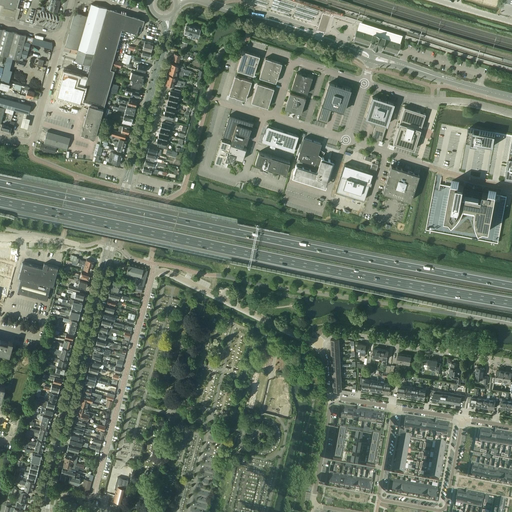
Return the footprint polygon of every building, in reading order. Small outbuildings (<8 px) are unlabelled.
[(0,0),(0,3),(4,4),(4,6),(14,9),(14,7),(16,8),(17,8),(18,0),(0,0)] [(60,0),(59,0),(50,0),(50,5),(51,5),(50,11),(57,13),(60,0)] [(78,49),(94,54),(107,8),(91,4),(87,16),(78,49)] [(80,102),(89,105),(83,125),(83,127),(82,127),(81,134),(95,138),(103,109),(97,107),(98,105),(104,106),(105,103),(114,70),(111,69),(116,51),(117,46),(122,29),(137,33),(139,25),(142,26),(143,25),(142,25),(144,20),(107,8),(94,54),(91,65),(81,100),(80,102)] [(65,46),(78,49),(87,16),(74,12),(65,46)] [(184,33),(184,34),(187,35),(187,36),(195,39),(196,36),(198,37),(200,29),(186,25),(184,33)] [(2,29),(0,37),(0,54),(7,56),(14,32),(2,29)] [(372,35),(357,30),(354,39),(370,44),(369,45),(373,46),(372,46),(377,48),(377,47),(381,48),(381,47),(397,52),(399,43),(384,38),(384,37),(381,36),(380,35),(377,34),(376,35),(373,34),(372,35)] [(26,35),(14,32),(7,56),(19,60),(26,35)] [(153,43),(142,40),(140,46),(143,47),(143,49),(151,51),(153,43)] [(91,65),(94,54),(78,49),(75,61),(91,65)] [(259,56),(243,51),(237,70),(253,75),(259,56)] [(182,52),(182,55),(174,53),(173,56),(173,55),(172,56),(171,58),(172,59),(179,61),(180,57),(187,59),(188,54),(182,52)] [(282,63),(268,59),(265,58),(259,77),(276,82),(282,63)] [(170,65),(169,68),(184,72),(188,73),(188,70),(184,69),(183,69),(183,66),(179,65),(171,63),(171,65),(170,65)] [(137,70),(143,72),(145,72),(145,71),(146,71),(146,70),(146,69),(147,66),(138,64),(137,70)] [(169,68),(168,70),(169,71),(169,73),(176,75),(182,77),(184,72),(169,68)] [(132,72),(130,79),(131,79),(133,80),(142,82),(142,81),(143,81),(143,79),(143,78),(142,78),(143,75),(133,73),(132,72)] [(303,74),(303,75),(302,74),(296,72),(291,88),(307,94),(312,77),(307,76),(305,75),(304,74),(303,74)] [(57,95),(57,96),(80,102),(87,78),(77,75),(76,77),(64,73),(57,95)] [(167,77),(166,79),(185,84),(185,82),(181,81),(175,79),(176,77),(168,75),(168,77),(167,77)] [(229,93),(229,95),(231,95),(232,96),(233,96),(235,96),(235,97),(243,99),(245,100),(246,98),(251,81),(237,76),(235,75),(234,77),(229,93)] [(142,82),(133,80),(131,86),(139,88),(140,86),(141,86),(141,85),(142,85),(142,83),(142,82)] [(9,84),(3,82),(1,82),(0,84),(0,87),(8,90),(10,84),(9,84)] [(257,83),(251,102),(257,104),(260,105),(265,107),(268,107),(269,104),(274,88),(257,83)] [(350,90),(329,83),(322,104),(323,104),(322,106),(321,106),(317,120),(327,123),(331,109),(331,107),(343,111),(350,90)] [(140,92),(126,88),(125,91),(131,93),(131,94),(139,97),(140,92)] [(169,95),(178,97),(179,92),(180,93),(181,90),(175,88),(174,91),(171,90),(169,95)] [(34,91),(28,90),(26,96),(33,98),(34,91)] [(285,109),(290,111),(291,112),(292,111),(301,114),(306,98),(290,93),(285,109)] [(0,96),(0,105),(5,107),(4,111),(13,114),(14,110),(28,114),(31,105),(0,96)] [(386,125),(393,103),(372,97),(365,118),(377,122),(377,123),(376,123),(371,137),(381,141),(386,126),(385,126),(386,124),(386,125)] [(168,100),(166,106),(175,108),(175,109),(177,110),(177,107),(179,103),(177,102),(168,100)] [(135,111),(119,107),(118,109),(125,111),(124,113),(133,116),(135,111)] [(420,112),(404,107),(399,122),(398,122),(396,127),(398,127),(393,143),(409,148),(409,147),(412,148),(412,149),(414,149),(419,134),(420,134),(421,130),(420,129),(425,114),(423,113),(423,114),(420,113),(420,112)] [(165,111),(164,116),(167,117),(166,119),(172,121),(174,122),(176,117),(175,116),(176,114),(174,113),(165,111)] [(230,115),(223,136),(231,138),(231,139),(230,142),(230,143),(242,147),(242,146),(243,143),(244,142),(246,143),(248,137),(248,138),(251,128),(252,127),(253,122),(248,121),(230,115)] [(132,121),(117,117),(116,119),(122,121),(122,123),(131,125),(132,121)] [(30,120),(23,118),(21,127),(27,129),(30,120)] [(2,124),(0,131),(10,133),(11,128),(12,128),(14,122),(11,121),(9,127),(9,126),(2,124)] [(162,122),(161,128),(169,130),(171,125),(172,122),(166,121),(165,123),(162,122)] [(118,131),(126,133),(128,134),(128,133),(129,133),(129,131),(130,128),(120,125),(118,131)] [(266,127),(262,141),(270,144),(270,146),(274,148),(275,145),(293,151),(298,136),(268,126),(266,127)] [(169,130),(161,128),(159,133),(167,135),(167,136),(168,136),(169,137),(170,134),(168,134),(169,130)] [(112,129),(111,135),(125,139),(126,133),(118,131),(112,129)] [(467,129),(465,141),(470,142),(470,144),(477,145),(478,143),(493,146),(495,134),(467,129)] [(47,131),(44,143),(67,149),(70,137),(68,137),(65,136),(54,132),(47,131)] [(321,143),(304,137),(297,160),(293,173),(294,174),(294,175),(294,176),(296,176),(295,178),(318,185),(320,183),(321,184),(322,184),(322,185),(323,185),(324,185),(325,184),(325,183),(324,183),(325,182),(326,180),(327,181),(332,164),(331,164),(331,163),(332,162),(331,162),(331,161),(330,161),(330,160),(321,157),(321,155),(320,153),(319,152),(321,143)] [(159,147),(165,148),(166,149),(167,149),(169,144),(168,143),(168,141),(158,138),(156,143),(160,144),(159,147)] [(214,162),(226,166),(228,160),(230,159),(231,162),(234,161),(232,158),(234,157),(240,159),(242,160),(246,148),(221,140),(220,145),(214,162)] [(56,148),(41,144),(40,148),(44,150),(44,151),(47,152),(48,151),(54,153),(56,148)] [(125,146),(115,144),(114,147),(117,147),(116,150),(123,152),(125,146)] [(149,146),(147,152),(156,154),(160,155),(161,149),(158,148),(149,146)] [(111,152),(109,157),(121,160),(122,158),(123,156),(122,156),(122,155),(111,152)] [(146,154),(145,156),(146,157),(146,158),(154,160),(156,154),(147,152),(147,154),(146,154)] [(270,155),(259,152),(255,163),(261,165),(260,167),(260,168),(263,168),(265,169),(267,170),(268,167),(286,173),(290,162),(272,156),(270,155)] [(109,159),(108,162),(111,162),(120,165),(121,160),(109,157),(109,159)] [(372,173),(344,164),(336,191),(347,194),(347,193),(349,194),(349,195),(350,195),(351,195),(351,194),(353,195),(353,196),(364,200),(372,173)] [(419,174),(393,166),(391,165),(382,192),(393,195),(394,194),(400,196),(399,197),(410,201),(419,174)] [(442,176),(436,175),(426,230),(498,243),(507,196),(496,194),(496,193),(489,191),(489,193),(463,188),(464,186),(459,185),(459,183),(452,182),(451,186),(440,184),(442,176)] [(71,255),(70,260),(74,261),(79,262),(79,263),(92,266),(93,266),(94,264),(93,263),(94,261),(92,261),(86,259),(86,261),(80,260),(81,259),(77,257),(77,256),(76,256),(71,255)] [(0,275),(11,278),(14,265),(0,260),(0,275)] [(43,267),(23,262),(19,277),(21,278),(17,292),(47,300),(51,285),(53,286),(58,267),(44,263),(43,265),(43,267)] [(79,265),(78,265),(82,266),(81,268),(83,269),(91,271),(92,266),(79,263),(79,265)] [(128,265),(126,273),(136,275),(134,283),(143,286),(147,270),(143,269),(128,265)] [(78,274),(77,278),(80,278),(80,277),(88,280),(88,279),(89,279),(89,277),(89,276),(90,274),(81,272),(80,275),(78,274)] [(74,277),(73,279),(77,280),(76,282),(79,283),(78,286),(86,288),(86,286),(87,285),(88,284),(87,283),(87,282),(79,280),(80,278),(77,278),(74,277)] [(135,284),(133,290),(136,291),(139,292),(141,292),(143,286),(135,284)] [(76,292),(72,291),(72,294),(75,294),(74,298),(83,300),(83,299),(84,298),(83,297),(84,294),(76,292)] [(110,291),(108,297),(118,300),(119,297),(128,299),(129,296),(128,296),(110,291)] [(62,301),(62,303),(62,304),(72,306),(71,308),(80,311),(81,307),(68,303),(64,302),(63,301),(62,301)] [(121,311),(122,309),(106,305),(105,311),(113,313),(114,309),(117,310),(121,311)] [(79,316),(60,311),(60,313),(69,316),(69,318),(78,320),(79,316)] [(104,312),(103,317),(114,321),(115,317),(117,318),(118,315),(116,315),(104,312)] [(64,317),(63,321),(70,323),(68,328),(67,332),(74,333),(75,329),(76,328),(76,327),(76,326),(77,321),(70,319),(71,319),(64,317)] [(123,324),(102,318),(101,324),(109,326),(110,324),(122,327),(123,324)] [(99,327),(98,330),(99,330),(99,331),(106,333),(111,334),(112,331),(117,333),(118,330),(101,325),(100,327),(99,327)] [(63,332),(55,330),(55,332),(59,333),(59,334),(65,335),(65,338),(72,340),(74,335),(63,332)] [(57,342),(56,345),(64,346),(70,348),(72,341),(67,339),(65,339),(65,340),(64,340),(63,343),(57,341),(57,342)] [(118,344),(97,339),(96,344),(112,349),(113,347),(117,348),(118,344)] [(8,343),(0,340),(0,352),(9,355),(13,342),(8,341),(8,343)] [(366,344),(360,343),(358,343),(357,350),(360,351),(359,355),(366,356),(366,351),(365,351),(366,344)] [(95,345),(94,351),(106,354),(107,352),(110,352),(111,350),(95,345)] [(376,358),(380,359),(381,350),(374,348),(372,359),(376,359),(376,358)] [(381,350),(380,359),(387,360),(389,351),(381,350)] [(54,351),(54,353),(57,354),(57,355),(58,355),(57,357),(59,358),(67,360),(68,355),(54,351)] [(398,354),(397,362),(410,364),(411,356),(398,354)] [(67,361),(54,357),(53,361),(58,362),(57,365),(65,367),(67,361)] [(107,363),(103,362),(92,359),(90,365),(99,367),(100,364),(103,365),(107,366),(108,363),(107,363)] [(425,359),(424,364),(427,365),(427,367),(432,368),(431,370),(435,371),(437,360),(429,359),(429,360),(425,359)] [(450,366),(449,375),(452,375),(451,379),(457,380),(456,384),(458,384),(460,385),(460,384),(461,377),(455,376),(456,371),(457,371),(458,364),(456,364),(455,363),(454,363),(451,363),(451,366),(450,366)] [(65,368),(48,364),(48,366),(56,368),(55,372),(63,374),(65,368)] [(105,372),(106,370),(90,366),(88,371),(97,374),(98,370),(101,371),(105,372)] [(477,367),(475,378),(483,379),(484,379),(484,384),(487,385),(488,377),(483,376),(484,368),(481,367),(481,366),(478,366),(477,367)] [(491,377),(489,389),(491,389),(493,390),(494,383),(498,384),(499,380),(502,381),(504,371),(497,370),(496,377),(491,377)] [(504,371),(502,381),(507,382),(506,383),(510,384),(510,382),(511,372),(504,371)] [(88,374),(86,379),(104,384),(107,385),(109,385),(109,383),(106,382),(96,379),(97,376),(88,374)] [(48,377),(47,377),(54,379),(53,382),(60,384),(61,383),(61,384),(62,381),(61,381),(62,379),(59,378),(49,375),(48,375),(48,377)] [(366,389),(369,389),(370,380),(364,379),(364,378),(360,378),(360,384),(363,384),(362,388),(366,389)] [(86,379),(85,384),(94,387),(94,384),(95,384),(95,385),(104,387),(105,384),(104,384),(86,379)] [(372,390),(376,390),(377,381),(370,380),(369,389),(372,390)] [(383,392),(384,382),(377,381),(376,390),(376,391),(377,391),(378,391),(379,391),(383,392)] [(391,383),(384,382),(383,392),(386,392),(389,392),(390,388),(393,389),(394,383),(391,383)] [(60,386),(51,384),(50,387),(44,386),(43,389),(49,390),(58,393),(60,386)] [(404,395),(406,386),(399,385),(399,384),(396,384),(395,389),(398,390),(397,394),(401,394),(404,395)] [(412,387),(411,396),(412,396),(412,397),(413,397),(414,397),(414,396),(415,396),(414,397),(418,397),(420,386),(416,385),(416,387),(412,387)] [(406,386),(404,395),(408,396),(408,395),(411,396),(412,387),(406,386)] [(420,386),(418,397),(421,398),(421,397),(425,398),(425,394),(429,395),(430,389),(426,388),(426,389),(422,388),(423,386),(420,386)] [(83,388),(82,391),(83,392),(95,396),(100,397),(101,397),(102,395),(91,392),(92,389),(84,387),(84,389),(83,388)] [(468,396),(467,402),(470,402),(470,405),(476,406),(477,397),(479,388),(475,388),(474,393),(472,397),(468,396)] [(431,389),(430,395),(433,395),(433,399),(439,400),(441,391),(434,390),(431,389)] [(441,391),(439,400),(446,402),(448,392),(441,391)] [(57,394),(49,392),(48,395),(49,396),(48,398),(49,398),(49,400),(55,402),(57,394)] [(107,394),(106,399),(113,401),(114,396),(115,394),(107,392),(107,394)] [(448,392),(446,402),(453,403),(455,393),(448,392)] [(81,399),(92,402),(93,397),(82,393),(81,399)] [(455,393),(453,403),(460,404),(461,400),(464,400),(465,395),(461,394),(458,394),(455,393)] [(500,408),(506,409),(508,400),(508,397),(509,394),(506,393),(506,397),(505,400),(502,399),(502,398),(499,398),(498,404),(501,404),(500,408)] [(81,399),(79,405),(88,408),(89,407),(87,406),(88,404),(96,406),(97,406),(97,404),(92,403),(92,402),(81,399)] [(489,399),(488,408),(494,409),(494,406),(497,407),(498,401),(496,400),(489,399)] [(55,403),(44,400),(43,403),(42,403),(41,405),(53,409),(55,403)] [(78,411),(89,414),(94,415),(95,413),(86,410),(87,408),(88,408),(79,405),(78,411)] [(53,410),(42,407),(40,412),(52,415),(53,410)] [(341,410),(340,414),(341,414),(340,419),(347,420),(348,408),(342,407),(342,410),(341,410)] [(78,411),(76,417),(87,420),(89,414),(78,411)] [(378,413),(376,425),(381,425),(382,426),(384,414),(378,413)] [(84,428),(85,426),(74,423),(73,427),(91,432),(92,430),(87,428),(87,429),(84,428)] [(338,430),(336,440),(345,441),(346,439),(347,434),(347,431),(338,430)] [(45,440),(46,435),(31,431),(31,434),(38,435),(37,438),(45,440)] [(82,441),(83,439),(79,438),(80,435),(71,433),(70,438),(82,441)] [(370,443),(370,446),(379,447),(380,437),(372,435),(371,438),(370,443)] [(70,438),(69,443),(77,445),(81,446),(81,445),(87,447),(88,443),(82,441),(70,438)] [(345,441),(336,440),(335,450),(343,452),(345,441)] [(42,452),(43,447),(29,443),(28,443),(27,446),(32,447),(32,446),(35,447),(34,450),(42,452)] [(78,453),(80,447),(68,444),(67,450),(78,453)] [(379,447),(370,446),(368,456),(377,457),(379,447)] [(34,451),(24,448),(24,449),(22,448),(22,450),(32,453),(30,462),(39,464),(41,455),(33,453),(34,451)] [(335,450),(333,460),(342,462),(342,459),(343,454),(343,452),(335,450)] [(64,455),(64,456),(65,458),(65,459),(65,460),(72,462),(71,465),(75,466),(75,465),(84,467),(85,465),(76,463),(78,457),(66,453),(66,454),(64,455)] [(367,464),(366,466),(375,468),(377,457),(368,456),(368,458),(367,464)] [(83,470),(84,467),(75,465),(75,466),(71,465),(72,462),(65,460),(63,465),(78,469),(83,470)] [(63,467),(61,473),(66,474),(68,475),(70,475),(75,477),(81,478),(83,479),(84,475),(80,474),(75,473),(76,471),(63,467)] [(24,474),(23,477),(28,478),(35,480),(36,475),(29,473),(24,472),(24,474)] [(67,478),(68,475),(66,474),(61,473),(59,479),(64,481),(65,478),(67,478)] [(113,500),(113,501),(114,500),(117,501),(116,501),(119,502),(119,501),(122,502),(122,503),(123,502),(128,481),(128,480),(117,477),(117,479),(116,481),(118,482),(117,486),(115,486),(114,489),(116,489),(113,500)] [(89,490),(89,489),(91,483),(91,482),(91,481),(90,481),(85,479),(84,479),(81,488),(83,489),(88,490),(89,490)] [(65,500),(64,505),(66,505),(66,506),(68,507),(67,509),(72,510),(72,508),(75,508),(76,508),(78,507),(79,505),(78,504),(76,503),(76,502),(74,502),(75,499),(70,498),(70,501),(68,500),(67,501),(65,500)]
